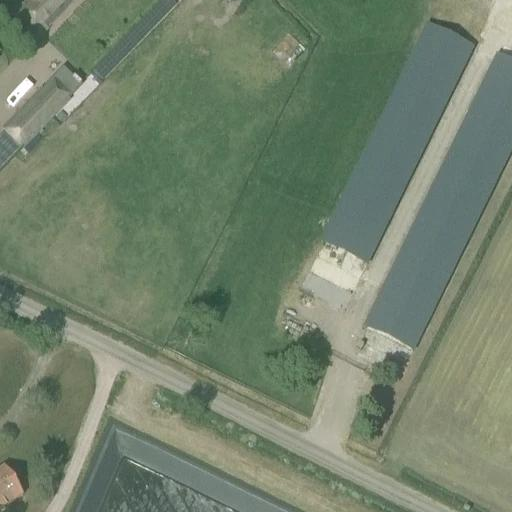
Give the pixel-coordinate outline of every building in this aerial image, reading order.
[(32,0),(27,5),(13,19),(34,41),(73,0),(32,0)] [(428,27),(323,242),(368,264),(475,49),(428,27)] [(511,62),(496,55),(363,328),(413,353),(511,150),(511,62)] [(69,101),(66,98),(50,83),(4,131),(23,150),(69,101)] [(0,172),(9,163),(0,154),(0,172)] [(0,511),(22,498),(3,470),(0,471),(0,511)]
